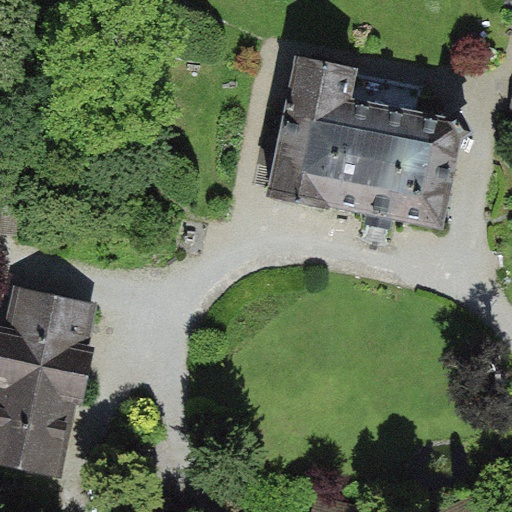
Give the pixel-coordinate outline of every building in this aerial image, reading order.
[(301,62),(273,194),(444,230),(466,126),(419,116),(425,88),(301,62)] [(0,225),(25,229),(36,152),(0,146),(0,225)] [(0,457),(60,471),(94,312),(22,297),(13,337),(8,336),(0,373),(0,457)] [(500,511),(491,493),(451,511),(500,511)] [(366,511),(318,502),(315,511),(366,511)]
